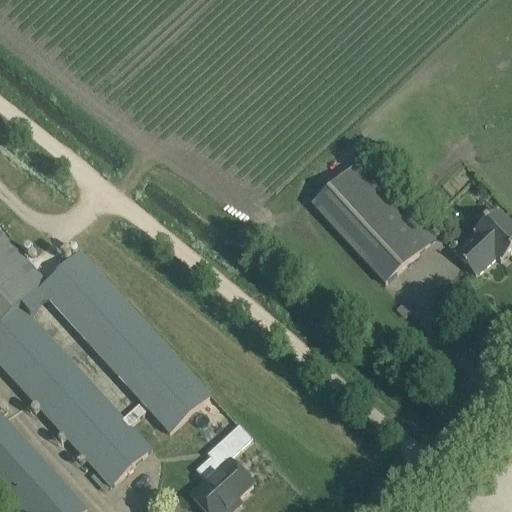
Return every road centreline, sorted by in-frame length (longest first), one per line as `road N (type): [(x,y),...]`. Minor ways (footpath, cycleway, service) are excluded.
road 1 (track): [(0,106),(432,468)]
road 2 (tertiary): [(386,511),(511,393)]
